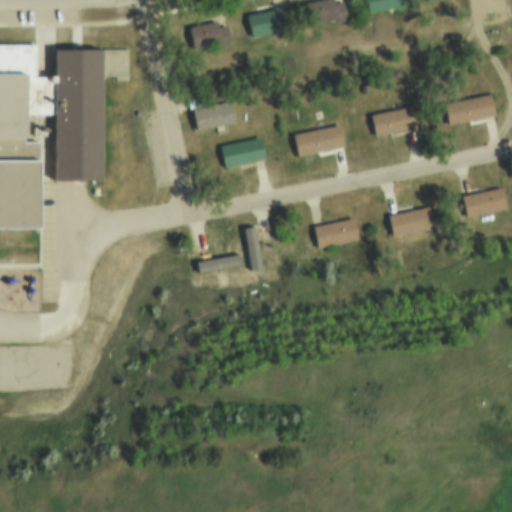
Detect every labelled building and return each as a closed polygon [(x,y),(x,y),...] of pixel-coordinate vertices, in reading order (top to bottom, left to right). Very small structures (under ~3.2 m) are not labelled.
[(304,23),(299,0),(340,0),(344,14),(304,23)] [(361,11),(358,0),(400,0),(401,2),(361,11)] [(244,12),(275,5),(280,28),(249,34),(244,12)] [(185,25),(214,19),(216,24),(224,23),(228,40),(219,42),(218,38),(189,44),(185,25)] [(0,42),(33,42),(33,74),(51,74),(51,45),(125,45),(125,71),(97,71),(97,180),(51,180),(51,113),(21,113),(21,140),(33,140),(33,248),(0,248),(0,42)] [(439,101),(487,91),(491,111),(443,121),(439,101)] [(187,105),(227,97),(232,118),(192,126),(187,105)] [(367,111),(409,102),(413,123),(372,132),(367,111)] [(289,130),(336,120),(341,140),(293,150),(289,130)] [(217,141),(258,132),(262,152),(221,160),(217,141)] [(459,192),(498,183),(502,204),(463,213),(459,192)] [(384,211),(427,202),(431,223),(389,232),(384,211)] [(311,221),(351,213),(356,234),(316,243),(311,221)] [(240,226),(250,224),(258,263),(248,265),(240,226)] [(221,229),(208,231),(216,291),(229,289),(221,229)] [(233,250),(235,262),(197,270),(194,258),(233,250)]
